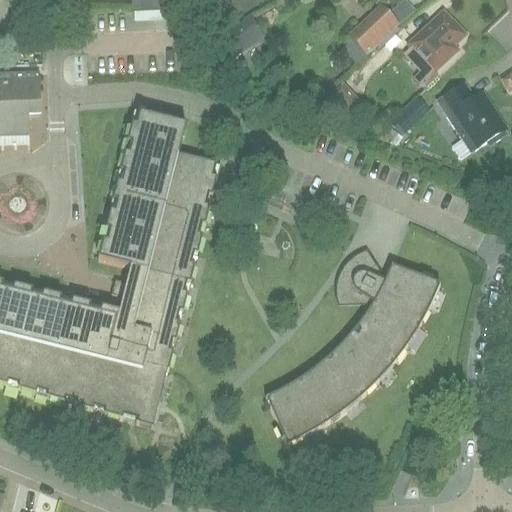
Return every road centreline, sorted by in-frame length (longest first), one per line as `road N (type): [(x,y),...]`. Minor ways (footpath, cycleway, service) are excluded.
road 1 (residential): [(511,259),(195,108),(138,94),(54,96)]
road 2 (residential): [(480,509),(490,387),(511,275)]
road 3 (residential): [(130,511),(0,456)]
